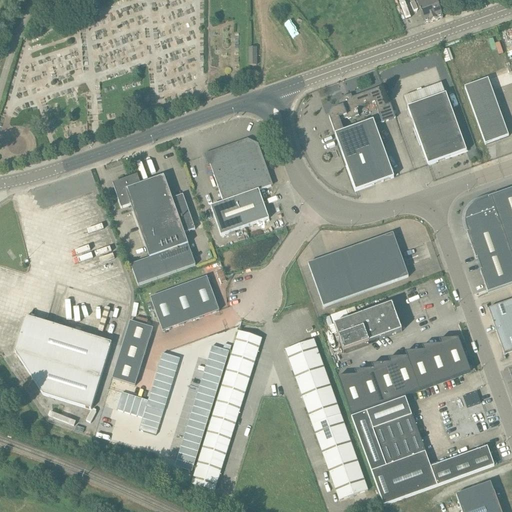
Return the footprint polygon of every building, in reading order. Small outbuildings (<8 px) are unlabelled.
[(415,0),(424,25),(443,19),(439,9),(436,0),(415,0)] [(288,30),(297,24),(291,14),(281,20),(288,30)] [(464,88),(482,136),(485,145),(508,137),(488,80),(464,88)] [(344,132),(344,131),(340,121),(347,118),(348,120),(359,116),(356,109),(375,102),(382,123),(396,119),(391,104),(385,106),(379,88),(352,98),(351,95),(343,98),(342,98),(341,99),(340,100),(339,101),(338,102),(338,103),(338,104),(338,105),(338,106),(338,107),(339,107),(335,109),(334,109),(333,110),(332,110),(331,111),(330,112),(330,113),(329,113),(329,114),(329,115),(329,116),(329,117),(329,118),(329,119),(335,135),(344,132)] [(428,166),(466,152),(446,95),(408,108),(428,166)] [(344,132),(335,135),(356,192),(394,178),(373,121),(344,131),(344,132)] [(211,207),(218,227),(221,236),(269,219),(259,191),(271,187),(257,146),(248,141),(207,156),(223,202),(211,207)] [(138,286),(195,266),(184,234),(195,230),(183,195),(172,199),(164,177),(141,185),(137,176),(119,182),(119,183),(116,190),(115,191),(118,200),(122,209),(131,205),(150,258),(131,266),(138,286)] [(511,189),(491,197),(511,257),(511,189)] [(488,294),(511,285),(511,257),(491,197),(488,198),(489,200),(477,204),(474,206),(470,208),(468,212),(466,215),(465,219),(465,223),(466,227),(468,233),(466,234),(476,260),(477,259),(482,271),(480,272),(488,294)] [(82,226),(95,222),(92,209),(79,212),(78,209),(85,207),(84,206),(62,212),(65,223),(80,219),(82,226)] [(408,278),(405,268),(396,271),(391,256),(399,253),(393,234),(308,264),(323,308),(408,278)] [(150,298),(163,332),(219,312),(207,278),(150,298)] [(511,300),(489,309),(505,355),(511,352),(511,300)] [(344,353),(402,332),(392,305),(334,326),(344,353)] [(91,410),(109,353),(112,344),(26,317),(15,352),(43,396),(91,410)] [(112,379),(135,386),(153,329),(130,322),(112,379)] [(262,339),(239,332),(234,347),(257,355),(262,339)] [(458,339),(439,341),(441,346),(453,379),(471,373),(458,339)] [(339,501),(367,491),(314,340),(285,350),(339,501)] [(441,346),(422,347),(424,352),(437,385),(453,379),(441,346)] [(212,347),(210,354),(227,359),(229,352),(223,350),(212,347)] [(257,355),(234,347),(229,363),(252,370),(257,355)] [(424,352),(405,353),(407,358),(420,392),(437,385),(424,352)] [(163,354),(161,361),(178,366),(180,359),(163,354)] [(210,354),(208,360),(225,366),(227,359),(210,354)] [(407,358),(388,359),(390,364),(403,398),(420,392),(407,358)] [(208,360),(206,367),(223,372),(225,366),(208,360)] [(161,361),(159,367),(176,373),(178,366),(161,361)] [(252,370),(229,363),(224,378),(247,385),(252,370)] [(390,364),(371,366),(373,370),(374,370),(386,404),(403,398),(390,364)] [(159,367),(157,374),(174,379),(176,373),(159,367)] [(206,367),(204,374),(221,379),(223,372),(206,367)] [(374,370),(373,370),(354,372),(356,376),(357,376),(369,410),(386,404),(374,370)] [(157,374),(155,381),(172,386),(174,379),(157,374)] [(204,374),(202,380),(219,386),(221,379),(204,374)] [(357,376),(356,376),(337,378),(351,416),(369,410),(357,376)] [(247,385),(224,378),(220,393),(243,401),(247,385)] [(202,380),(200,387),(217,392),(219,386),(202,380)] [(155,381),(152,387),(170,393),(172,386),(155,381)] [(152,387),(150,394),(168,399),(170,393),(152,387)] [(200,387),(198,394),(215,399),(217,392),(200,387)] [(117,410),(124,412),(129,395),(122,393),(117,410)] [(220,393),(215,409),(238,416),(243,401),(220,393)] [(150,394),(148,401),(165,406),(168,399),(150,394)] [(198,394),(196,400),(213,406),(215,399),(198,394)] [(129,395),(124,412),(130,415),(136,397),(129,395)] [(136,397),(130,415),(137,417),(142,399),(136,397)] [(142,399),(137,417),(143,418),(144,413),(146,407),(148,401),(142,399)] [(351,418),(383,507),(494,466),(487,447),(431,468),(405,399),(351,418)] [(196,400),(193,407),(211,412),(213,406),(196,400)] [(148,401),(146,407),(163,413),(165,406),(148,401)] [(146,407),(144,413),(162,419),(163,413),(146,407)] [(193,407),(191,414),(209,419),(211,412),(193,407)] [(238,416),(215,409),(210,424),(233,431),(238,416)] [(143,418),(143,419),(160,424),(162,419),(144,413),(143,418)] [(191,414),(189,420),(207,426),(209,419),(191,414)] [(143,419),(141,425),(158,430),(160,424),(143,419)] [(189,420),(187,427),(204,432),(207,426),(189,420)] [(233,431),(210,424),(205,439),(229,446),(233,431)] [(141,425),(139,430),(156,436),(158,430),(141,425)] [(187,427),(185,434),(202,439),(204,432),(187,427)] [(185,434),(183,440),(200,446),(202,439),(185,434)] [(205,439),(200,454),(224,462),(229,446),(205,439)] [(183,440),(181,447),(198,452),(200,446),(183,440)] [(181,447),(179,454),(196,459),(198,452),(181,447)] [(179,454),(177,461),(194,466),(196,459),(179,454)] [(224,462),(200,454),(196,470),(219,477),(224,462)] [(177,461),(175,467),(192,473),(194,466),(177,461)] [(214,492),(219,477),(196,470),(191,485),(214,492)] [(461,511),(500,511),(490,483),(456,496),(461,511)]
